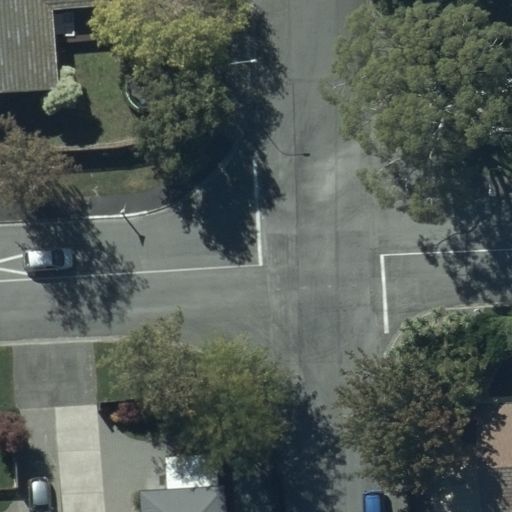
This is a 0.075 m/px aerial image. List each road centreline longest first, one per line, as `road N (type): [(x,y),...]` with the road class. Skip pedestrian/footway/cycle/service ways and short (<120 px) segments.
road 1 (residential): [(330,263),(0,279)]
road 2 (residential): [(315,0),(330,263)]
road 3 (residential): [(330,263),(339,511)]
road 4 (residential): [(511,253),(330,263)]
